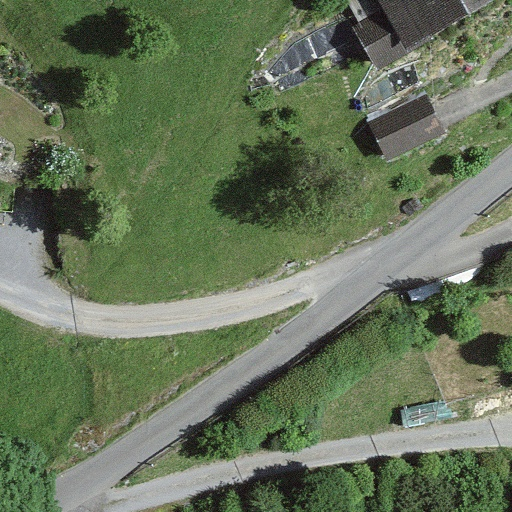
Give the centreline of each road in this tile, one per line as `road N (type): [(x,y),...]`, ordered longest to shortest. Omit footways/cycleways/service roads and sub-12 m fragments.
road 1 (tertiary): [(20,511),(133,450),(302,338),(511,176)]
road 2 (track): [(0,271),(52,318),(84,330),(135,329),(242,316),(428,241)]
